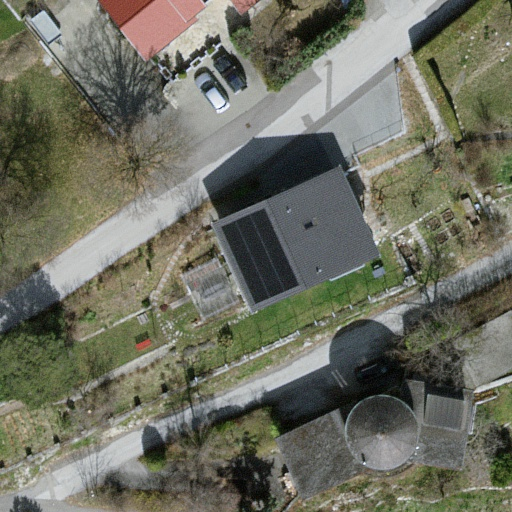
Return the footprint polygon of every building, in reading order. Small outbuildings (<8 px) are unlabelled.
[(87,0),(146,60),(202,26),(197,19),(217,0),(228,0),(236,10),(245,0),(87,0)] [(344,165),(215,228),(256,308),(385,257),(344,165)] [(424,381),(406,381),(411,409),(417,419),(419,431),(425,464),(462,470),(469,428),(474,430),(477,390),(464,390),(464,400),(425,395),(424,381)] [(381,469),(393,467),(404,462),(412,454),(418,443),(419,431),(417,419),(411,409),(402,400),(390,395),(378,395),(366,398),(355,405),(348,416),(342,429),(348,441),(353,452),(359,461),(370,467),(381,469)] [(335,411),(273,438),(301,502),(363,475),(353,452),(348,441),(342,429),(335,411)]
